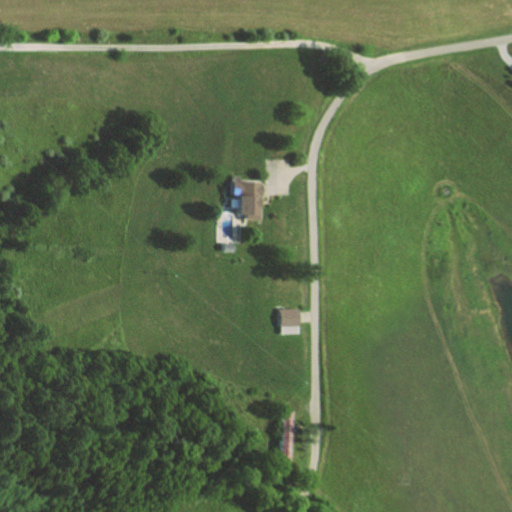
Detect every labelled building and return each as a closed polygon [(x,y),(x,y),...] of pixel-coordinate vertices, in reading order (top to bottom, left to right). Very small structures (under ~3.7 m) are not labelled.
[(255,219),(256,202),(256,189),(256,182),(232,181),(232,176),(226,175),(226,192),(231,193),(231,198),(226,198),(225,206),(229,207),(229,213),(231,213),(240,213),(239,218),(242,218),(255,219)] [(217,250),(218,242),(228,242),(227,251),(217,250)] [(293,332),(292,317),(292,307),(274,308),(275,333),(293,332)] [(286,462),(289,411),(280,410),(277,461),(286,462)] [(282,494),(285,489),(274,482),(271,487),(282,494)]
